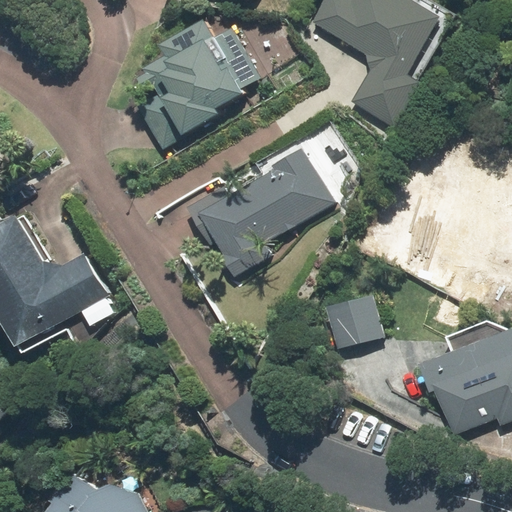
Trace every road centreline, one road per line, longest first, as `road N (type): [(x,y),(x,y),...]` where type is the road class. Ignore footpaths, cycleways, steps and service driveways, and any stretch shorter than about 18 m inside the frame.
road 1 (residential): [(411,492),(324,468),(258,424),(78,143)]
road 2 (residential): [(93,0),(106,48),(81,124)]
